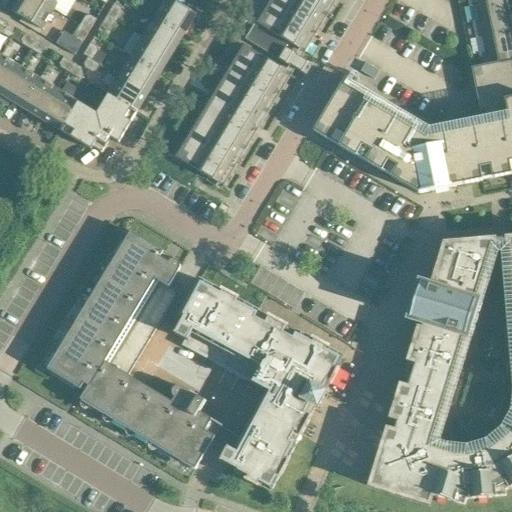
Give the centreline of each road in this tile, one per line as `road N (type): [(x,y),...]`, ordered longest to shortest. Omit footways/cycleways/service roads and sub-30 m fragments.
road 1 (residential): [(0,377),(91,222),(119,202),(150,203),(225,244),(377,0)]
road 2 (residential): [(303,511),(417,241)]
road 3 (residential): [(129,165),(233,0)]
road 4 (residential): [(160,511),(0,412)]
road 5 (residential): [(129,165),(112,177),(94,176),(0,136)]
